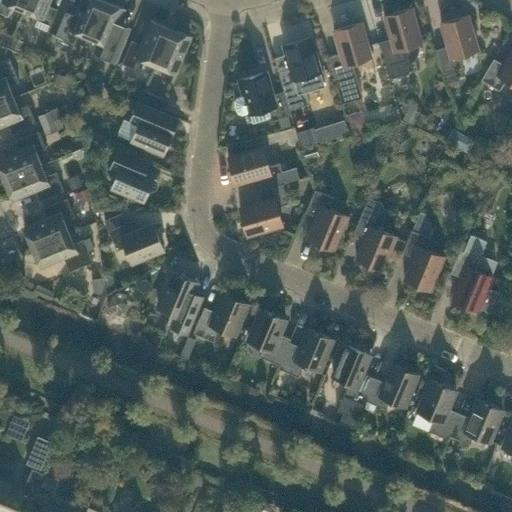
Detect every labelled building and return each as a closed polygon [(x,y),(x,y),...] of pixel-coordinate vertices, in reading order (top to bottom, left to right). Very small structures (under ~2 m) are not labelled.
[(23,9),(26,0),(0,0),(0,11),(8,15),(12,5),(23,9)] [(47,4),(48,0),(26,0),(23,9),(34,14),(30,24),(48,32),(58,8),(47,4)] [(104,0),(82,0),(76,16),(65,11),(55,35),(74,42),(78,32),(89,37),(104,0)] [(113,31),(123,7),(105,0),(104,0),(89,37),(100,42),(96,52),(114,59),(124,36),(113,31)] [(391,38),(379,41),(390,78),(410,72),(407,63),(410,62),(413,60),(416,57),(417,53),(418,50),(419,46),(418,43),(421,42),(411,7),(384,15),(391,38)] [(459,55),(478,49),(468,14),(441,22),(447,45),(435,49),(442,72),(462,66),(459,55)] [(155,65),(171,27),(153,20),(143,44),(131,39),(122,63),(140,70),(144,60),(155,65)] [(352,62),(371,57),(361,22),(334,29),(340,52),(329,56),(342,102),(362,96),(352,62)] [(170,83),(190,35),(171,27),(155,65),(166,69),(162,79),(170,83)] [(0,43),(7,46),(12,35),(0,29),(0,43)] [(290,67),(278,71),(283,87),(284,90),(285,94),(290,108),(310,103),(306,91),(324,86),(320,71),(321,71),(310,36),(283,44),(290,67)] [(511,83),(511,51),(504,64),(494,58),(481,79),(499,90),(506,79),(511,83)] [(9,85),(19,81),(9,57),(0,60),(0,102),(14,96),(9,85)] [(284,90),(272,93),(266,70),(239,78),(244,95),(238,97),(235,100),(235,104),(236,108),(238,112),(242,113),(249,111),(249,113),(268,108),(271,119),(291,113),(290,108),(285,94),(284,90)] [(169,100),(145,90),(143,89),(138,100),(164,111),(169,100)] [(28,103),(18,108),(14,96),(0,102),(0,123),(8,120),(13,132),(36,122),(28,103)] [(159,123),(164,111),(138,100),(129,121),(137,124),(131,140),(163,153),(173,129),(159,123)] [(37,153),(47,149),(39,130),(16,140),(20,151),(0,159),(0,170),(4,179),(42,164),(37,153)] [(280,162),(268,165),(263,146),(228,157),(236,183),(259,177),(262,188),(283,183),(285,182),(282,169),(280,162)] [(140,170),(144,158),(118,147),(110,167),(118,171),(112,186),(144,200),(154,176),(140,170)] [(56,171),(46,175),(42,164),(4,179),(11,198),(36,188),(40,199),(64,189),(56,171)] [(296,165),(282,169),(285,182),(300,178),(296,165)] [(277,206),(288,203),(283,183),(262,188),(259,189),(263,201),(240,208),(247,235),(282,224),(277,206)] [(372,187),(354,231),(365,236),(356,258),(382,269),(396,236),(378,228),(385,211),(381,202),(376,200),(380,190),(378,189),(372,187)] [(330,208),(334,197),(315,189),(305,211),(317,216),(308,238),(333,249),(347,215),(330,208)] [(65,220),(74,216),(67,198),(44,207),(48,218),(24,228),(31,247),(69,231),(65,220)] [(154,224),(139,230),(135,218),(108,229),(117,249),(125,246),(131,262),(164,248),(154,224)] [(426,248),(431,237),(411,229),(402,252),(413,256),(404,279),(430,289),(444,256),(426,248)] [(84,238),(74,242),(69,231),(31,247),(39,265),(63,255),(69,270),(93,260),(84,238)] [(460,249),(450,272),(462,277),(453,299),(478,310),(492,276),(491,276),(497,260),(481,254),(487,240),(471,233),(464,251),(460,249)] [(193,292),(197,281),(173,271),(158,307),(171,312),(166,324),(189,334),(204,297),(193,292)] [(234,334),(248,302),(224,292),(216,310),(204,306),(193,332),(214,340),(219,328),(234,334)] [(279,333),(286,318),(261,308),(248,340),(263,347),(260,355),(280,364),(289,341),(291,338),(279,333)] [(319,370),(333,337),(308,327),(300,346),(289,341),(280,364),(278,367),(298,376),(304,363),(319,370)] [(363,372),(370,353),(346,343),(333,376),(348,382),(343,394),(363,403),(365,399),(374,376),(363,372)] [(404,405),(417,373),(393,363),(385,381),(374,376),(365,399),(385,407),(388,399),(404,405)] [(431,378),(417,411),(433,417),(428,430),(448,438),(450,434),(459,412),(448,407),(455,389),(431,378)] [(470,416),(459,412),(450,434),(470,443),(473,434),(489,441),(502,408),(478,398),(470,416)] [(351,399),(346,410),(357,415),(362,403),(351,399)] [(511,423),(502,446),(511,450),(511,423)] [(33,499),(44,472),(32,467),(24,486),(0,476),(0,511),(14,511),(22,494),(33,499)] [(88,506),(85,511),(68,511),(45,502),(40,511),(101,511),(88,506)]
